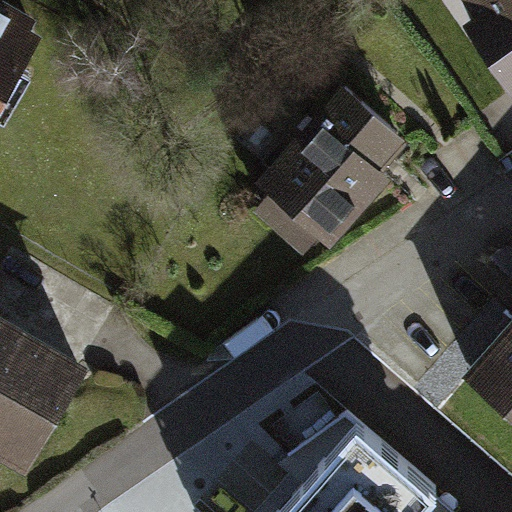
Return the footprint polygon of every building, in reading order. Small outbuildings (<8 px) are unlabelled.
[(511,0),(466,0),(479,18),(468,26),(511,87),(511,0)] [(0,89),(18,60),(0,49),(0,89)] [(394,167),(326,108),(252,194),(320,253),(394,167)] [(511,300),(457,362),(511,410),(511,300)] [(64,379),(0,342),(0,466),(11,473),(64,379)] [(439,495),(361,427),(285,511),(440,511),(431,504),(439,495)]
